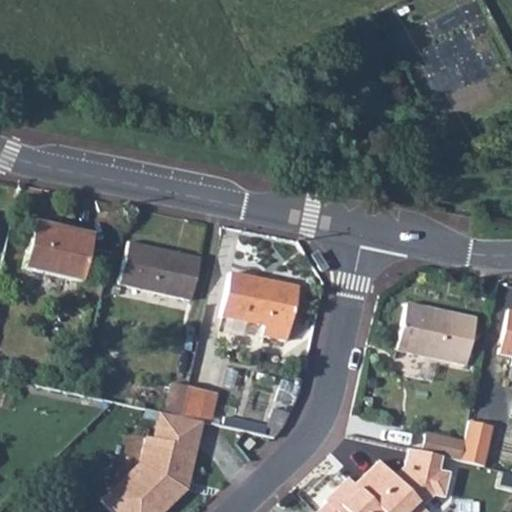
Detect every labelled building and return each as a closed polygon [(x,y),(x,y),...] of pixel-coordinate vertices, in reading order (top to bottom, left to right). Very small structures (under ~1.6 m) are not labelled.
[(52,234),(53,229),(31,224),(20,270),(79,284),(89,242),(52,234)] [(90,237),(53,229),(52,234),(89,242),(90,237)] [(196,263),(126,246),(117,286),(187,303),(196,263)] [(294,290),(226,274),(216,319),(259,329),(257,337),(282,343),(294,290)] [(470,320),(400,304),(390,349),(460,365),(470,320)] [(508,360),(507,368),(511,369),(511,312),(502,311),(492,356),(508,360)] [(170,387),(162,418),(175,420),(183,390),(170,387)] [(200,425),(205,425),(211,396),(183,390),(175,420),(200,425)] [(162,418),(158,417),(154,441),(145,440),(140,464),(102,500),(114,511),(165,511),(187,491),(200,425),(175,420),(162,418)] [(454,460),(477,465),(485,425),(463,420),(459,441),(454,460)] [(415,452),(454,460),(459,441),(420,432),(415,452)] [(243,447),(248,453),(256,446),(251,440),(243,447)] [(426,495),(397,466),(387,476),(372,461),(348,485),(341,478),(320,501),(330,511),(422,511),(416,505),(426,495)]
